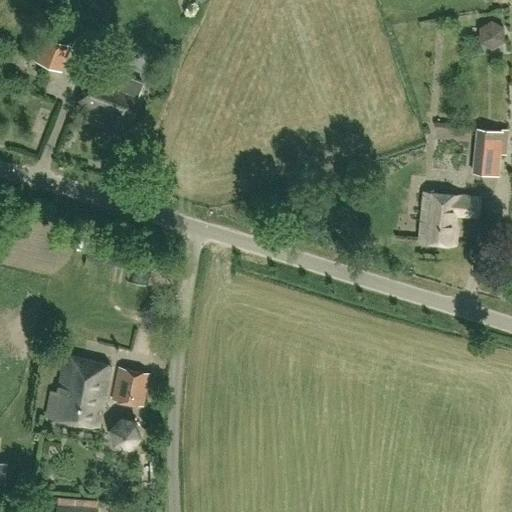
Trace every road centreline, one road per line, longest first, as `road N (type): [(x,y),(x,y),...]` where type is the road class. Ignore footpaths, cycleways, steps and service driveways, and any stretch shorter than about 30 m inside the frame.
road 1 (unclassified): [(511,327),(196,232)]
road 2 (unclassified): [(178,511),(176,385),(196,232)]
road 3 (unclassified): [(196,232),(0,170)]
